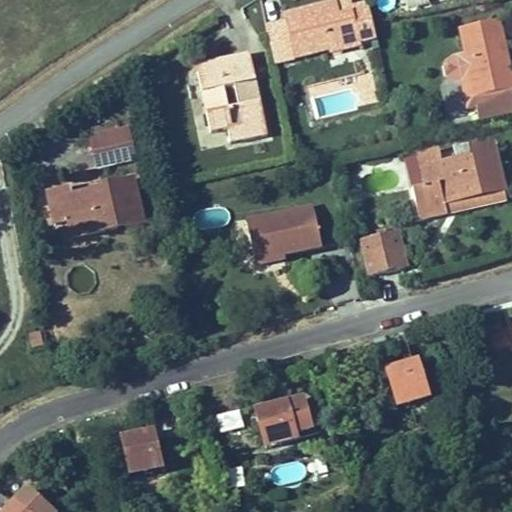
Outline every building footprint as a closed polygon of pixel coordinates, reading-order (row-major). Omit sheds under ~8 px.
[(357,31),(360,44),(378,40),(369,4),(337,12),(335,0),(286,12),(288,20),(297,59),(334,51),(330,37),(357,31)] [(403,0),(405,9),(431,4),(430,0),(403,0)] [(275,65),(297,59),(288,20),(266,25),(275,65)] [(477,123),(511,116),(511,72),(502,20),(459,28),(463,53),(454,54),(446,58),(442,63),(444,77),(449,84),(459,85),(470,83),(474,110),(477,123)] [(330,37),(334,51),(360,44),(357,31),(330,37)] [(225,129),(229,146),(268,138),(250,52),(193,64),(208,133),(225,129)] [(463,112),(474,110),(470,83),(459,85),(463,112)] [(128,128),(90,136),(97,168),(135,160),(128,128)] [(445,206),(508,192),(496,140),(465,148),(466,155),(442,161),(439,148),(417,153),(424,185),(412,188),(420,223),(448,217),(445,206)] [(71,241),(145,224),(134,177),(97,185),(98,190),(70,196),(67,184),(43,190),(52,228),(67,225),(71,241)] [(252,261),(320,247),(312,206),(244,220),(252,261)] [(399,231),(357,241),(365,276),(407,266),(399,231)] [(505,331),(487,336),(492,350),(510,344),(505,331)] [(385,372),(396,410),(430,401),(419,363),(385,372)] [(255,410),(264,443),(296,435),(310,431),(301,397),(255,410)] [(121,439),(129,475),(162,468),(154,432),(121,439)] [(296,435),(264,443),(267,453),(298,444),(296,435)] [(0,511),(51,511),(24,486),(0,511)]
